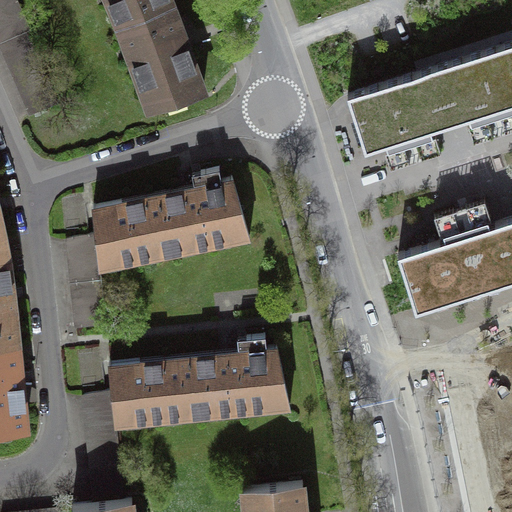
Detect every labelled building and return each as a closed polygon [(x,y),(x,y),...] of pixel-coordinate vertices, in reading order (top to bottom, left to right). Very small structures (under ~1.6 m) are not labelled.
[(0,0),(0,43),(11,70),(40,58),(28,31),(30,30),(17,0),(0,0)] [(118,7),(124,22),(172,4),(170,0),(109,0),(113,9),(118,7)] [(188,47),(172,4),(124,22),(130,38),(125,39),(133,60),(138,58),(148,86),(143,88),(150,107),(203,89),(188,47)] [(351,104),(365,148),(405,136),(488,110),(511,102),(511,39),(347,91),(351,104)] [(21,92),(30,113),(58,101),(40,58),(11,70),(21,92)] [(95,203),(94,203),(96,230),(67,237),(77,326),(105,323),(99,266),(100,266),(100,267),(102,267),(248,237),(249,236),(232,175),(230,175),(230,176),(222,178),(219,165),(203,169),(201,169),(194,170),(197,183),(121,198),(95,204),(95,203)] [(511,276),(511,215),(467,230),(398,252),(416,308),(511,276)] [(8,256),(0,257),(0,345),(18,343),(13,301),(12,295),(8,256)] [(111,359),(109,359),(112,387),(84,393),(91,465),(120,462),(116,422),(116,423),(118,422),(289,405),(290,405),(276,342),(275,343),(275,344),(267,344),(266,332),(249,334),(247,334),(240,334),(241,347),(139,358),(111,360),(111,359)] [(18,343),(0,345),(0,428),(26,425),(21,377),(18,343)] [(123,493),(120,462),(91,465),(93,480),(94,496),(123,493)] [(243,485),(246,511),(305,511),(303,479),(243,485)] [(73,502),(73,511),(133,511),(132,496),(73,502)]
